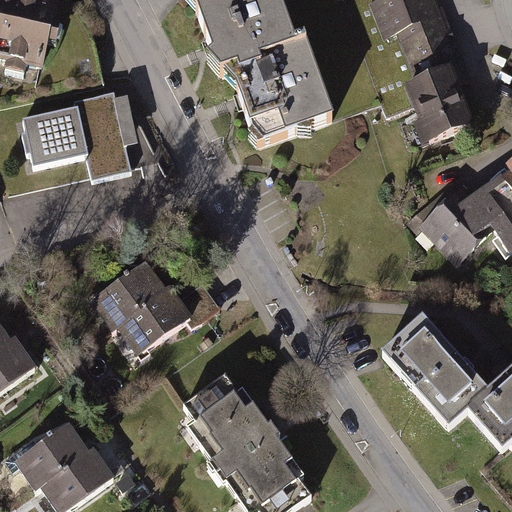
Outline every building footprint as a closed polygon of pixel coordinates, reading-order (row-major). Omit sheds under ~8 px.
[(0,0),(0,63),(6,65),(4,71),(25,76),(26,70),(43,74),(49,48),(56,49),(61,26),(55,25),(60,0),(0,0)] [(294,49),(276,0),(187,0),(194,7),(211,56),(206,61),(219,78),(225,76),(236,88),(257,145),(331,119),(304,45),(294,49)] [(435,0),(384,0),(370,6),(384,42),(398,36),(416,83),(405,87),(420,125),(413,128),(422,151),(477,129),(460,88),(473,83),(444,9),(440,10),(435,0)] [(75,111),(21,123),(32,171),(86,160),(92,187),(133,178),(127,150),(138,147),(128,100),(116,103),(115,97),(74,106),(75,111)] [(465,189),(419,232),(458,272),(495,237),(511,259),(511,258),(511,168),(506,172),(507,174),(473,199),(465,189)] [(145,266),(90,306),(112,338),(118,334),(137,362),(188,326),(191,331),(219,311),(202,287),(180,303),(171,290),(165,294),(145,266)] [(511,372),(490,393),(424,320),(382,358),(451,435),(470,418),(503,454),(511,446),(511,372)] [(0,332),(0,396),(35,371),(14,342),(10,346),(0,332)] [(225,381),(183,410),(194,425),(186,430),(243,511),(300,511),(313,503),(301,486),(306,483),(243,394),(237,398),(225,381)] [(70,429),(15,468),(37,499),(42,495),(54,511),(73,511),(115,482),(94,453),(90,456),(70,429)] [(511,446),(503,454),(480,474),(511,510),(511,446)]
